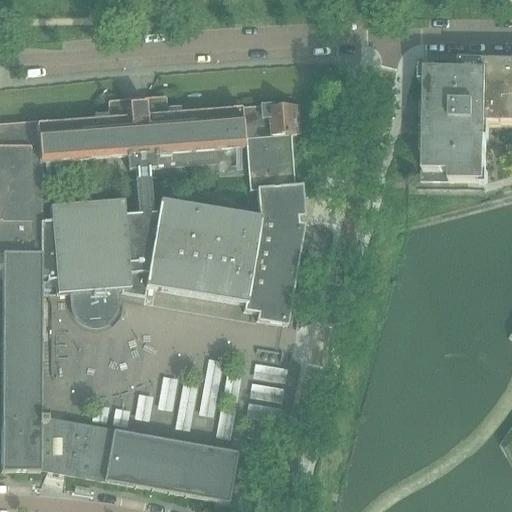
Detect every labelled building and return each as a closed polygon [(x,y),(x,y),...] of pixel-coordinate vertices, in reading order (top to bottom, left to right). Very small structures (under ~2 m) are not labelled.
[(511,73),(488,73),(488,63),(459,62),(459,72),(435,72),(435,75),(425,75),(424,107),(429,107),(429,122),(424,122),(423,173),(420,173),(420,184),(485,185),(485,125),(511,125),(511,73)] [(297,137),(296,117),(292,117),(291,108),(271,109),(270,107),(260,108),(236,109),(235,109),(234,110),(233,110),(233,111),(167,116),(165,101),(165,100),(164,99),(163,99),(157,100),(144,101),(141,105),(132,106),(128,102),(109,103),(107,104),(107,106),(108,121),(43,125),(43,124),(42,123),(41,123),(0,126),(0,257),(2,257),(0,475),(40,475),(40,473),(228,506),(237,456),(86,429),(47,422),(46,420),(40,420),(41,280),(47,280),(47,283),(55,282),(56,297),(73,296),(74,304),(75,312),(76,317),(80,322),(83,325),(89,327),(92,328),(97,328),(100,327),(105,324),(108,321),(111,317),(112,311),(112,306),(112,301),(112,293),(121,292),(121,295),(145,299),(146,291),(244,307),(243,314),(257,317),(256,324),(286,329),(304,227),(297,226),(297,220),(302,219),(302,220),(304,220),(301,186),(300,187),(294,188),(291,138),(297,137)] [(215,410),(231,411),(234,355),(218,354),(215,410)] [(269,357),(262,390),(295,396),(298,382),(287,380),(290,361),(269,357)] [(240,367),(239,386),(254,387),(255,368),(240,367)] [(175,372),(173,404),(188,405),(190,373),(175,372)] [(190,422),(205,423),(210,380),(195,378),(190,422)] [(148,414),(163,416),(167,392),(152,389),(148,414)] [(229,427),(244,431),(250,407),(235,403),(229,427)]
